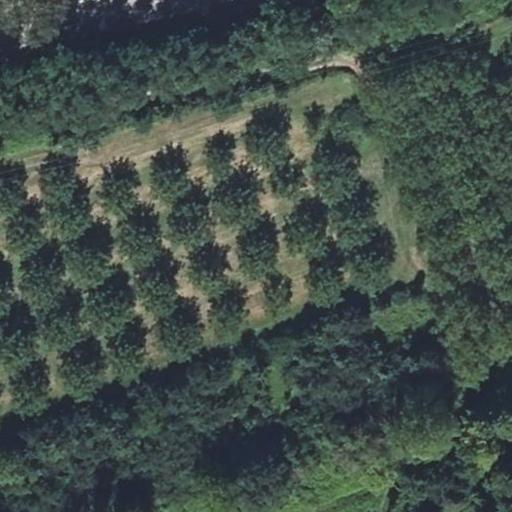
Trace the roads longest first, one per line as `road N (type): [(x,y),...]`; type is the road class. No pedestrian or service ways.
road 1 (track): [(0,131),(210,99),(511,6)]
road 2 (track): [(351,59),(447,295),(504,486)]
road 3 (primary): [(0,40),(177,0)]
